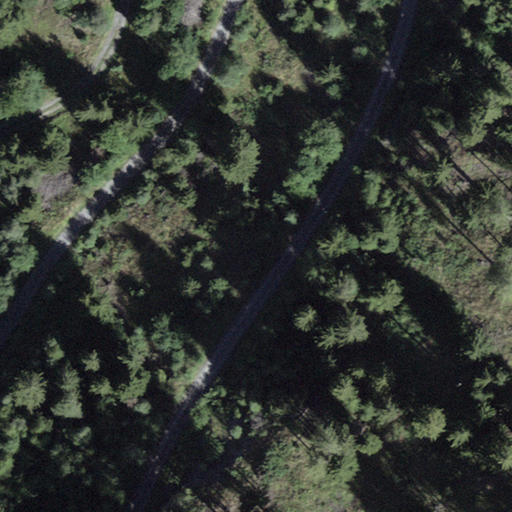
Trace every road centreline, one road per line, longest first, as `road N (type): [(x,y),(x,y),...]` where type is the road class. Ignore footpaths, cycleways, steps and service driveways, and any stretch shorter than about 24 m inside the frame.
road 1 (track): [(411,0),(372,115),(332,191),(123,511)]
road 2 (track): [(0,335),(56,251),(195,90),(237,0)]
road 3 (track): [(0,129),(72,96),(112,46),(129,0)]
